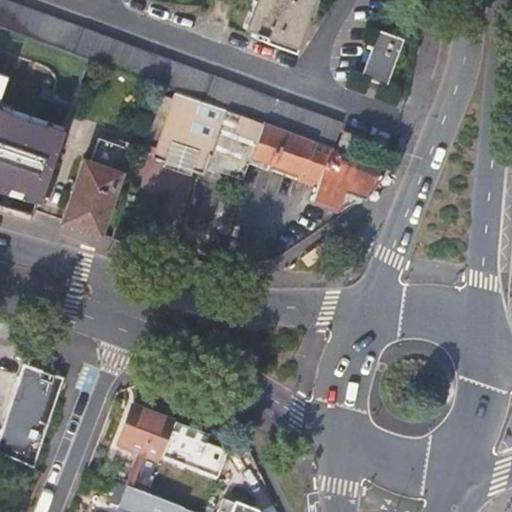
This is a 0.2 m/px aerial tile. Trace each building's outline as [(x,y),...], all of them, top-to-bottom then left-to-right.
[(34,0),(0,0),(0,15),(333,142),(342,117),(34,0)] [(250,0),(239,30),(249,33),(247,38),(256,42),(258,36),(288,47),(305,0),(250,0)] [(368,55),(361,74),(384,84),(401,37),(377,29),(368,55)] [(0,61),(0,199),(42,211),(68,115),(3,97),(12,64),(0,61)] [(173,91),(161,87),(139,152),(150,155),(173,91)] [(367,198),(387,168),(173,91),(150,155),(205,173),(207,166),(243,178),(251,157),(301,174),(299,179),(318,185),(313,199),(339,208),(346,189),(367,198)] [(346,127),(340,142),(357,148),(363,133),(346,127)] [(59,223),(96,237),(126,152),(96,140),(87,165),(80,163),(59,223)] [(24,366),(0,435),(0,455),(33,469),(64,379),(24,366)] [(129,410),(128,414),(154,424),(156,420),(129,410)] [(129,491),(144,497),(158,460),(171,426),(156,420),(154,424),(128,414),(116,446),(138,454),(125,489),(129,491)] [(171,426),(158,460),(195,474),(207,440),(171,426)] [(125,489),(117,486),(110,506),(126,511),(184,511),(181,511),(144,497),(129,491),(125,489)] [(252,511),(221,500),(216,511),(252,511)] [(185,501),(181,511),(184,511),(202,511),(204,509),(185,501)]
